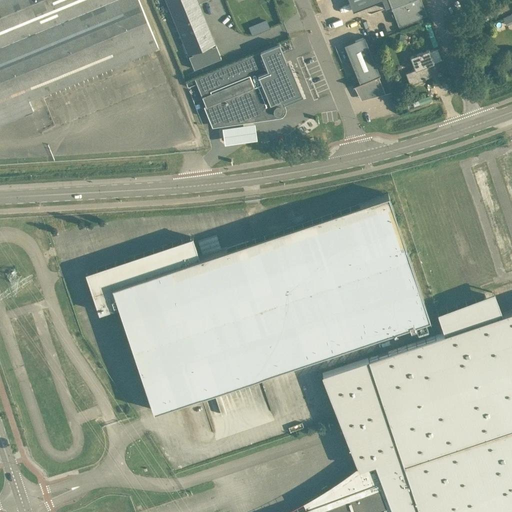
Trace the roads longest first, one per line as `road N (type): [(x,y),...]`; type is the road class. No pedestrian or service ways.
road 1 (tertiary): [(0,198),(203,185),(363,157)]
road 2 (unclassified): [(300,443),(169,483),(115,473),(87,483)]
road 3 (unclassified): [(363,157),(300,0)]
road 4 (tertiary): [(363,157),(511,112)]
